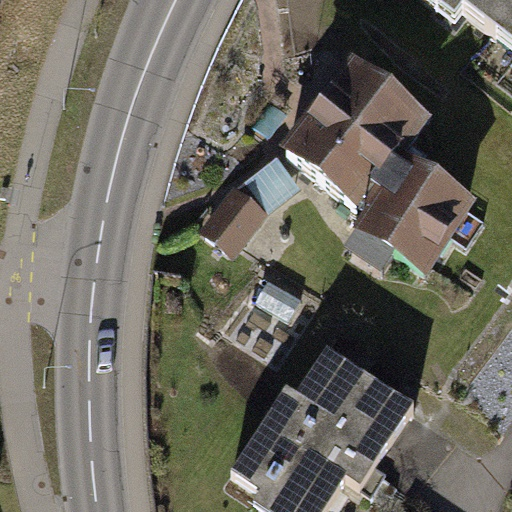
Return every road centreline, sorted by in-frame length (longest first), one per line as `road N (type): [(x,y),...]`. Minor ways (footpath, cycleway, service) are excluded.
road 1 (tertiary): [(97,266),(107,196),(178,0)]
road 2 (tertiary): [(96,511),(89,430),(97,266)]
